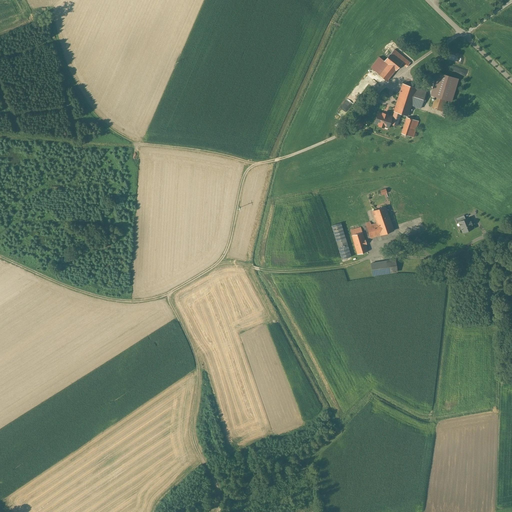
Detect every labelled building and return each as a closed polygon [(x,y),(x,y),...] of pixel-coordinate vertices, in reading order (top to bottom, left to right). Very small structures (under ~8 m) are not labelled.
[(394,49),(384,61),(379,57),(370,68),(387,81),(402,63),(406,67),(410,63),(394,49)] [(447,53),(445,59),(462,64),(463,58),(447,53)] [(435,96),(441,74),(437,73),(430,95),(435,96)] [(458,79),(441,74),(435,96),(446,100),(451,101),(458,79)] [(403,83),(394,111),(401,113),(407,116),(411,105),(416,88),(403,83)] [(426,91),(416,88),(411,105),(421,108),(426,91)] [(435,96),(432,108),(443,111),(446,100),(435,96)] [(387,115),(383,113),(382,113),(382,114),(378,112),(375,123),(379,124),(378,125),(384,127),(384,126),(388,127),(389,123),(390,123),(390,124),(397,126),(401,113),(394,111),(396,112),(393,120),(390,120),(391,117),(387,115),(388,115),(387,114),(387,115)] [(418,121),(407,117),(401,133),(413,137),(418,121)] [(361,120),(355,122),(358,128),(363,125),(361,120)] [(385,206),(372,211),(375,220),(382,217),(383,222),(390,220),(385,206)] [(459,222),(463,232),(472,229),(471,225),(472,225),(470,222),(468,218),(465,219),(464,215),(455,218),(457,223),(459,222)] [(390,220),(383,222),(382,217),(375,220),(376,223),(380,235),(394,230),(390,220)] [(376,223),(371,225),(370,222),(365,223),(370,238),(380,235),(376,223)] [(351,257),(340,223),(331,226),(342,259),(351,257)] [(362,232),(351,235),(357,255),(368,251),(366,244),(362,232)] [(395,260),(371,263),(372,275),(397,271),(395,260)]
